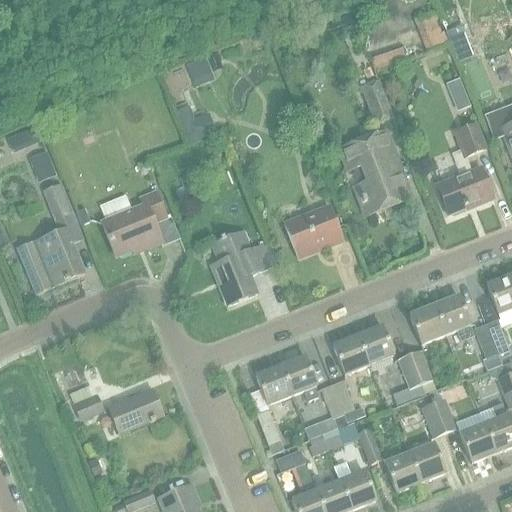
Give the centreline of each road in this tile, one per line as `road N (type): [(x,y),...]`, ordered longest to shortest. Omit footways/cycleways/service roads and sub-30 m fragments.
road 1 (residential): [(192,366),(511,236)]
road 2 (residential): [(0,350),(142,294),(156,302),(192,366)]
road 3 (residential): [(246,511),(192,366)]
